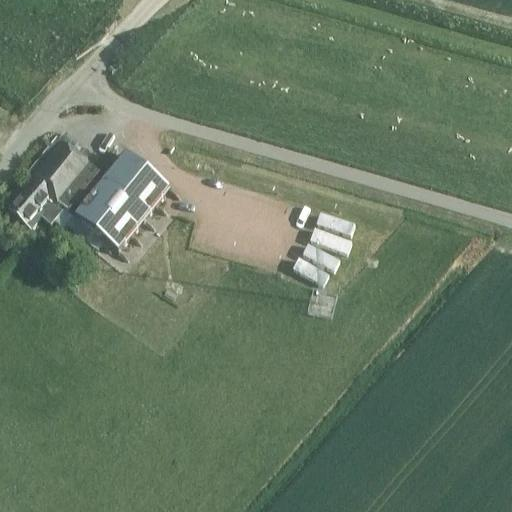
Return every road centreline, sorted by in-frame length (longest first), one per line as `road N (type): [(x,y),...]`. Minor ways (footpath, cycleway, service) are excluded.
road 1 (unclassified): [(511,222),(74,94)]
road 2 (unknown): [(144,114),(150,142),(184,173),(290,229)]
road 3 (unclassified): [(74,94),(154,0)]
